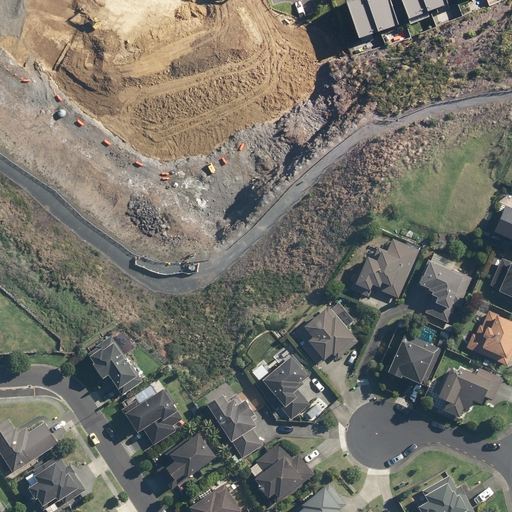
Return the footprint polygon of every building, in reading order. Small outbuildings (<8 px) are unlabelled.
[(129,15),(130,0),(88,0),(87,9),(129,15)] [(184,0),(147,0),(150,9),(184,0)] [(398,0),(353,0),(366,34),(405,20),(398,0)] [(447,0),(407,0),(414,15),(448,2),(447,0)] [(273,43),(265,15),(225,25),(233,54),(273,43)] [(16,31),(0,24),(0,53),(5,56),(16,31)] [(209,61),(202,32),(161,42),(169,71),(209,61)] [(85,42),(34,37),(31,64),(82,69),(85,42)] [(142,78),(145,50),(104,45),(100,72),(142,78)] [(299,77),(291,54),(260,63),(268,87),(299,77)] [(250,108),(241,87),(154,123),(162,144),(250,108)] [(144,140),(136,122),(109,132),(117,150),(144,140)] [(511,203),(509,202),(501,220),(507,222),(502,233),(511,237),(511,203)] [(371,247),(354,289),(371,296),(374,288),(401,299),(422,248),(395,237),(392,243),(386,240),(381,251),(371,247)] [(455,267),(458,261),(438,252),(422,286),(436,292),(427,311),(450,322),(459,303),(455,302),(468,273),(455,267)] [(511,259),(505,257),(493,284),(511,292),(511,299),(511,301),(511,259)] [(339,354),(359,335),(344,318),(350,312),(338,298),(314,321),(312,319),(299,331),(308,340),(303,344),(319,365),(329,357),(336,352),(339,354)] [(511,317),(488,307),(471,346),(511,365),(511,317)] [(438,356),(440,357),(444,348),(409,332),(391,369),(407,376),(408,373),(426,382),(438,356)] [(89,351),(107,376),(113,372),(124,387),(142,374),(114,334),(89,351)] [(301,389),(304,386),(301,383),(305,380),(304,379),(311,372),(294,352),(257,382),(278,409),(282,405),(294,420),(313,404),(301,389)] [(499,374),(483,366),(479,373),(466,366),(464,370),(457,366),(442,395),(449,399),(445,407),(463,417),(468,408),(471,410),(477,398),(485,403),(495,383),(502,386),(506,378),(499,374)] [(176,424),(186,417),(180,409),(183,407),(167,386),(142,403),(139,398),(124,408),(138,427),(141,425),(147,433),(148,432),(158,445),(179,429),(176,424)] [(266,443),(255,427),(262,422),(256,414),(261,411),(251,396),(244,401),(240,394),(233,399),(228,392),(213,402),(237,438),(234,440),(245,457),(266,443)] [(18,427),(10,417),(0,424),(0,445),(18,471),(60,441),(42,415),(26,426),(24,422),(18,427)] [(175,489),(184,481),(182,478),(189,472),(192,475),(221,453),(204,432),(193,440),(189,435),(168,453),(172,459),(159,469),(175,489)] [(250,468),(272,496),(279,491),(283,496),(307,477),(308,479),(317,473),(301,452),(295,457),(282,439),(255,460),(257,463),(250,468)] [(60,495),(64,499),(84,485),(61,453),(28,477),(48,504),(60,495)] [(422,503),(427,511),(464,511),(475,506),(465,489),(462,490),(451,472),(424,488),(430,498),(422,503)] [(350,511),(345,506),(350,503),(331,481),(304,504),(302,501),(292,510),(293,511),(350,511)] [(188,508),(190,511),(246,511),(226,482),(188,508)]
